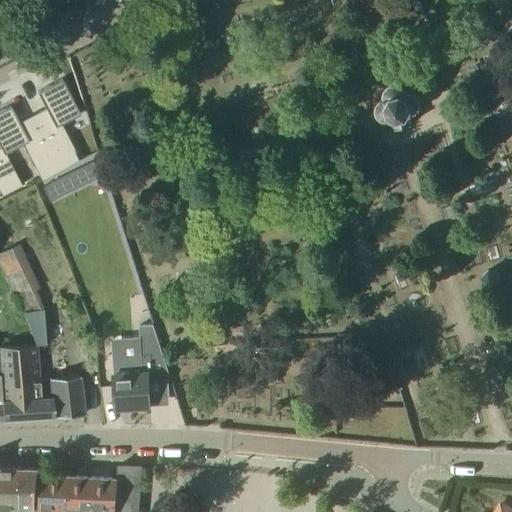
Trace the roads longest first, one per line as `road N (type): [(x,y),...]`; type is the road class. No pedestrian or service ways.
road 1 (residential): [(381,460),(207,443),(0,441)]
road 2 (residential): [(0,81),(153,0)]
road 3 (residential): [(511,464),(381,460)]
